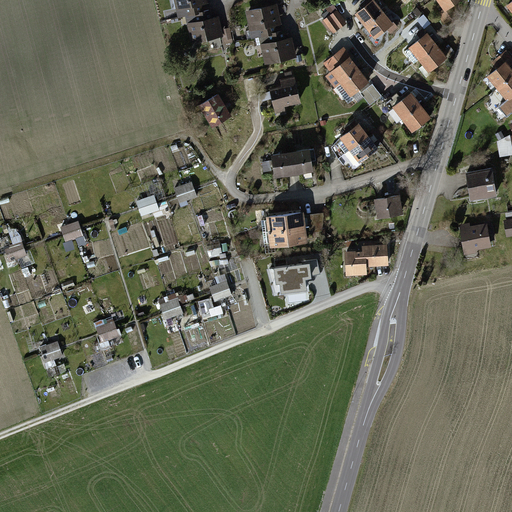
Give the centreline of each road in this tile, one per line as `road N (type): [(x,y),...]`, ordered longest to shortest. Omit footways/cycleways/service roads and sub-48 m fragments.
road 1 (track): [(0,439),(335,302),(381,285),(402,289)]
road 2 (residential): [(437,163),(319,193),(249,200),(228,179),(258,133),(251,81)]
road 3 (unknown): [(399,296),(484,0)]
